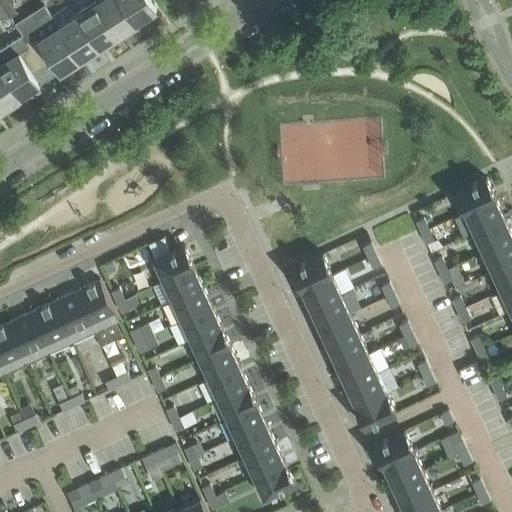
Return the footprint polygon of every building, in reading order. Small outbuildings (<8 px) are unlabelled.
[(2,0),(3,2),(8,10),(12,8),(14,6),(13,0),(2,0)] [(118,32),(97,0),(95,0),(78,12),(99,45),(118,32)] [(124,0),(97,0),(118,32),(137,20),(124,0)] [(124,0),(137,20),(138,20),(157,7),(152,0),(124,0)] [(45,3),(15,22),(23,35),(42,65),(52,58),(61,72),(81,59),(59,24),(53,16),(45,3)] [(99,45),(78,12),(59,24),(81,59),(82,59),(80,56),(99,45)] [(32,71),(42,65),(23,35),(0,49),(0,64),(21,97),(41,84),(32,71)] [(0,106),(2,110),(21,97),(0,64),(0,106)] [(497,197),(487,176),(457,190),(466,211),(497,197)] [(506,216),(497,197),(466,211),(475,231),(506,216)] [(511,237),(511,230),(506,216),(475,231),(484,250),(511,237)] [(430,228),(425,217),(417,221),(422,231),(430,228)] [(434,239),(430,228),(422,231),(427,242),(434,239)] [(511,261),(511,237),(484,250),(493,270),(511,261)] [(377,252),(372,241),(365,245),(370,256),(377,252)] [(165,280),(196,266),(186,245),(155,259),(157,263),(165,280)] [(332,271),(323,250),(292,264),(302,285),(332,271)] [(382,263),(377,252),(370,256),(375,266),(382,263)] [(448,267),(443,257),(435,260),(441,271),(448,267)] [(511,284),(511,261),(493,270),(502,289),(511,284)] [(174,300),(179,298),(204,286),(205,286),(196,266),(165,280),(168,286),(174,300)] [(453,278),(448,267),(441,271),(445,281),(453,278)] [(332,271),(302,285),(311,305),(341,290),(332,271)] [(96,331),(120,319),(100,278),(89,283),(77,289),(77,290),(86,308),(96,331)] [(395,292),(390,281),(383,284),(388,295),(395,292)] [(511,308),(511,284),(502,289),(511,309),(511,308)] [(174,300),(164,305),(172,322),(182,317),(183,320),(214,305),(205,286),(204,286),(179,298),(174,300)] [(118,301),(125,297),(120,287),(115,289),(113,290),(118,301)] [(73,341),(96,331),(86,308),(77,290),(77,289),(54,300),(58,309),(73,341)] [(341,290),(311,305),(320,324),(350,310),(341,290)] [(400,302),(395,292),(388,295),(393,306),(400,302)] [(466,306),(461,295),(453,299),(458,310),(466,306)] [(123,312),(130,308),(126,301),(125,297),(118,301),(123,312)] [(50,352),(73,341),(58,309),(54,300),(31,310),(34,317),(50,352)] [(183,320),(171,325),(179,343),(191,337),(192,339),(223,325),(214,305),(183,320)] [(471,317),(466,306),(458,310),(464,320),(471,317)] [(27,362),(50,352),(34,317),(31,310),(8,321),(11,327),(27,362)] [(350,310),(320,324),(329,344),(359,330),(350,310)] [(413,331),(408,320),(401,323),(406,334),(413,331)] [(0,363),(4,373),(27,362),(11,327),(8,321),(0,324),(0,363)] [(135,327),(131,329),(136,340),(143,337),(153,332),(149,321),(138,326),(135,327)] [(201,359),(232,345),(223,325),(192,339),(196,347),(201,359)] [(359,330),(329,344),(338,363),(368,349),(359,330)] [(418,341),(413,331),(406,334),(411,345),(418,341)] [(484,345),(479,335),(472,338),(477,349),(484,345)] [(141,351),(145,349),(148,348),(143,337),(136,340),(141,351)] [(211,378),(241,364),(232,345),(201,359),(205,367),(211,378)] [(489,356),(484,345),(477,349),(482,360),(489,356)] [(123,349),(108,356),(113,367),(119,364),(124,362),(128,360),(123,349)] [(368,349),(338,363),(347,383),(377,369),(368,349)] [(431,370),(426,359),(419,362),(424,373),(431,370)] [(211,378),(200,383),(208,401),(219,396),(220,398),(250,384),(241,364),(211,378)] [(154,379),(161,376),(156,365),(149,368),(150,372),(154,379)] [(377,369),(347,383),(356,403),(386,388),(377,369)] [(436,381),(431,370),(424,373),(429,384),(436,381)] [(120,383),(131,378),(128,371),(117,376),(118,379),(120,383)] [(502,385),(497,374),(490,377),(495,388),(502,385)] [(110,388),(120,383),(118,379),(117,376),(106,381),(107,384),(110,388)] [(159,390),(166,387),(161,376),(154,379),(156,384),(159,390)] [(229,418),(259,403),(250,384),(220,398),(222,403),(229,418)] [(507,396),(502,385),(495,388),(500,399),(507,396)] [(356,403),(365,423),(396,409),(386,388),(356,403)] [(75,405),(85,400),(82,392),(78,394),(71,397),(75,405)] [(64,410),(69,407),(75,405),(71,397),(60,402),(64,410)] [(238,437),(268,423),(259,403),(229,418),(233,426),(238,437)] [(172,419),(179,415),(174,404),(167,408),(168,411),(172,419)] [(454,419),(449,409),(442,412),(447,423),(454,419)] [(29,426),(40,421),(37,413),(30,417),(26,418),(29,426)] [(177,429),(184,426),(179,415),(172,419),(174,422),(177,429)] [(18,431),(29,426),(26,418),(15,423),(16,426),(18,431)] [(247,457),(277,443),(268,423),(238,437),(242,445),(247,457)] [(415,450),(405,429),(375,443),(384,464),(415,450)] [(468,449),(463,438),(456,441),(461,452),(468,449)] [(256,476),(286,462),(277,443),(247,457),(250,463),(256,476)] [(190,458),(197,454),(192,444),(185,447),(188,452),(190,458)] [(157,459),(168,454),(167,451),(165,447),(154,452),(157,459)] [(473,460),(468,449),(461,452),(466,463),(473,460)] [(415,450),(384,464),(393,483),(424,469),(415,450)] [(146,464),(157,459),(154,452),(143,457),(145,460),(146,464)] [(195,469),(199,467),(202,465),(197,454),(190,458),(195,469)] [(265,496),(295,482),(286,462),(256,476),(259,484),(265,496)] [(114,479),(125,474),(122,467),(111,472),(112,474),(114,479)] [(433,489),(424,469),(393,483),(402,503),(433,489)] [(103,484),(114,479),(112,474),(111,472),(100,477),(101,479),(103,484)] [(486,488),(481,477),(474,481),(479,491),(486,488)] [(82,494),(93,489),(89,481),(78,486),(80,489),(82,494)] [(208,497),(215,494),(210,483),(203,486),(205,489),(208,497)] [(491,499),(486,488),(479,491),(484,502),(491,499)] [(433,489),(402,503),(406,511),(434,511),(442,509),(433,489)] [(213,508),(220,505),(215,494),(208,497),(209,500),(213,508)] [(180,511),(208,511),(201,496),(178,507),(180,511)]
